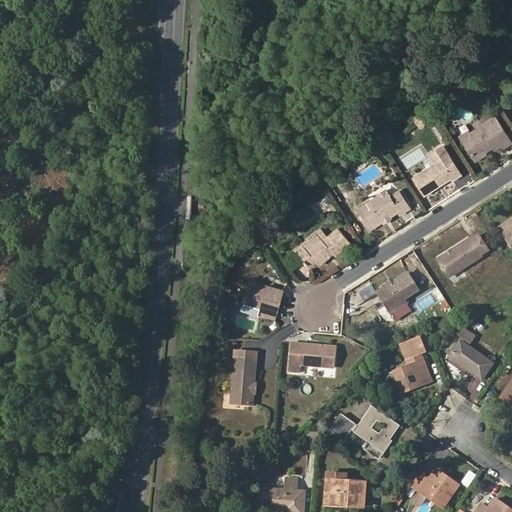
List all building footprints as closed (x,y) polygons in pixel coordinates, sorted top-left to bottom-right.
[(487,145),(489,140),(492,138),(496,144),(504,139),(506,142),(511,137),(511,135),(497,112),(473,127),(471,131),(465,135),(475,152),(486,146),(487,145)] [(471,131),(473,127),(472,124),(462,130),(465,135),(471,131)] [(455,172),(464,167),(446,139),(436,144),(440,150),(439,156),(417,170),(427,187),(440,179),(440,175),(443,174),(444,176),(454,170),(455,172)] [(475,152),(476,154),(487,148),(486,146),(475,152)] [(388,181),(380,186),(380,188),(381,188),(382,189),(390,185),(388,181)] [(389,208),(391,209),(400,203),(402,206),(411,200),(401,183),(392,189),(390,185),(382,189),(381,188),(380,188),(359,201),(371,221),(385,213),(386,210),(389,208)] [(511,213),(502,220),(511,236),(511,213)] [(323,219),(304,235),(305,237),(310,242),(329,227),(323,219)] [(335,245),(337,248),(354,235),(342,220),(331,229),(329,227),(310,242),(305,237),(298,242),(312,259),(318,254),(321,257),(331,249),(329,247),(332,245),(333,247),(335,245)] [(440,251),(449,266),(482,246),(482,247),(489,243),(480,228),(473,232),(472,231),(440,251)] [(409,295),(407,291),(421,282),(410,265),(396,274),(392,277),(380,284),(393,305),(409,295)] [(261,305),(278,310),(285,282),(269,277),(268,281),(267,285),(263,284),(261,279),(251,277),(247,295),(257,297),(256,299),(262,301),(261,305)] [(373,286),(363,291),(366,297),(376,292),(373,286)] [(482,380),(493,364),(469,346),(475,336),(461,325),(455,333),(462,338),(450,356),(482,380)] [(304,357),(337,359),(338,338),(294,335),(292,364),(304,364),(304,357)] [(403,393),(431,381),(420,354),(425,352),(419,338),(402,345),(410,365),(395,372),(403,393)] [(255,379),(257,377),(259,345),(238,343),(233,396),(254,398),(256,387),(254,384),(255,379)] [(511,404),(511,399),(507,396),(511,389),(511,382),(502,397),(511,404)] [(370,441),(386,452),(393,442),(390,440),(399,427),(371,408),(355,431),(370,441)] [(332,429),(344,438),(355,424),(343,415),(332,429)] [(308,452),(319,452),(320,433),(315,429),(304,440),(303,450),(300,448),(296,453),(302,459),(308,452)] [(380,460),(386,452),(370,441),(364,449),(380,460)] [(421,491),(443,507),(458,486),(437,470),(421,491)] [(342,505),(364,506),(366,483),(346,482),(346,474),(328,473),(326,507),(342,508),(342,505)] [(285,511),(303,511),(305,492),(297,492),(298,478),(286,478),(285,492),(266,490),(264,509),(286,511),(285,511)] [(511,511),(495,500),(488,509),(482,505),(476,511),(511,511)]
